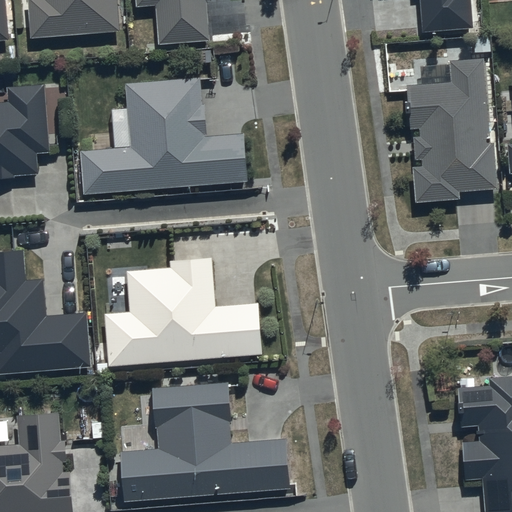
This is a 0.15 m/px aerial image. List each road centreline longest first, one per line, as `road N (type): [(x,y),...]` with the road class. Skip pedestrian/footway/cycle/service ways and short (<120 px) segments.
road 1 (tertiary): [(352,293),(310,0)]
road 2 (tertiary): [(381,511),(352,293)]
road 3 (residential): [(511,277),(352,293)]
